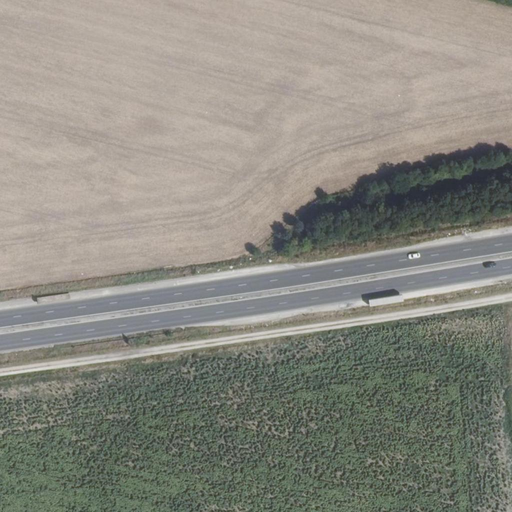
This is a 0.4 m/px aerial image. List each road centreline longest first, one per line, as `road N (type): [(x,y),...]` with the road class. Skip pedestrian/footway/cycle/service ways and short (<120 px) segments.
road 1 (primary): [(0,344),(511,267)]
road 2 (primary): [(511,242),(0,319)]
road 3 (track): [(0,369),(511,297)]
